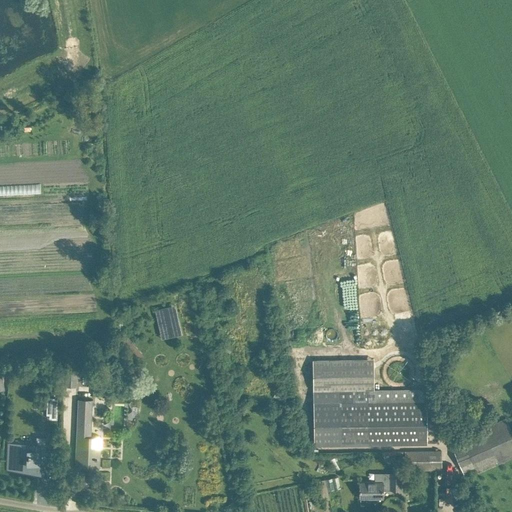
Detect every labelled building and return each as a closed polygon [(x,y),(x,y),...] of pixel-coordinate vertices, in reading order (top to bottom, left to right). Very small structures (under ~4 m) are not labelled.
[(128,338),(120,345),(136,364),(144,357),(128,338)] [(313,360),(314,390),(374,389),(374,358),(313,360)] [(65,368),(64,386),(77,386),(77,368),(65,368)] [(313,390),(314,445),(427,443),(427,400),(424,400),(424,388),(374,389),(314,390),(313,390)] [(93,399),(78,398),(75,458),(78,458),(77,466),(100,467),(100,456),(100,447),(90,446),(91,437),(93,399)] [(450,442),(466,478),(511,458),(511,460),(511,431),(506,418),(450,442)] [(20,449),(20,443),(9,443),(8,469),(38,470),(38,464),(49,465),(49,451),(46,450),(46,436),(36,436),(36,450),(20,449)] [(442,469),(441,451),(405,451),(405,469),(442,469)] [(400,473),(391,474),(391,482),(391,489),(400,489),(400,473)] [(378,481),(360,481),(360,487),(360,497),(374,496),(374,498),(383,498),(383,489),(391,489),(391,482),(391,474),(378,474),(378,481)]
